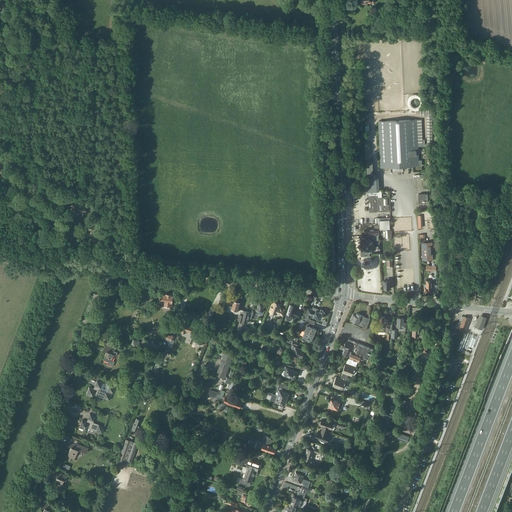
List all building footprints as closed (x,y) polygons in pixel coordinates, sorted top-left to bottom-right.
[(379,138),(381,167),(422,165),(421,160),(418,160),(418,147),(427,146),(430,146),(432,146),(432,110),(419,110),(419,111),(419,114),(419,115),(428,115),(428,143),(420,143),(419,119),(379,121),(379,138)] [(379,183),(368,184),(368,191),(377,191),(381,191),(381,187),(379,188),(379,183)] [(368,191),(368,196),(369,212),(389,211),(388,197),(382,197),(381,191),(380,191),(377,191),(368,191)] [(428,203),(427,193),(418,194),(418,203),(428,203)] [(391,228),(390,217),(377,218),(378,222),(379,222),(380,225),(380,229),(391,228)] [(365,235),(370,235),(371,238),(372,238),(372,240),(375,240),(379,240),(378,235),(379,235),(378,225),(374,225),(375,229),(368,229),(365,230),(365,235)] [(362,238),(360,238),(361,244),(361,256),(369,256),(369,251),(371,251),(372,251),(374,251),(374,245),(372,245),(372,240),(372,238),(371,238),(370,235),(365,235),(365,238),(362,238)] [(422,242),(423,260),(433,259),(432,241),(422,242)] [(383,284),(384,289),(385,289),(387,289),(391,288),(390,280),(390,278),(387,278),(387,280),(383,280),(383,281),(381,281),(381,285),(383,284)] [(159,296),(159,298),(159,301),(164,302),(164,304),(163,308),(170,309),(170,305),(170,302),(171,302),(171,299),(172,298),(171,298),(172,294),(171,294),(171,293),(165,293),(165,294),(160,293),(160,296),(159,296)] [(227,308),(226,311),(231,313),(233,312),(237,313),(238,308),(240,302),(234,300),(233,304),(232,304),(232,305),(228,304),(227,308)] [(269,311),(277,314),(277,313),(283,315),(285,309),(281,308),(279,308),(281,304),(273,301),(269,311)] [(253,308),(249,316),(253,318),(256,319),(258,315),(260,315),(262,315),(264,311),(263,311),(266,304),(265,304),(264,303),(262,302),(261,303),(259,302),(256,309),(253,308)] [(286,313),(287,314),(286,316),(292,318),(293,316),(294,316),(300,318),(302,312),(297,310),(296,310),(297,306),(290,303),(286,313)] [(304,317),(306,318),(308,319),(309,319),(310,315),(312,311),(313,309),(308,307),(304,317)] [(312,311),(310,315),(311,315),(320,319),(323,313),(322,313),(323,311),(313,307),(313,309),(312,311)] [(239,320),(244,321),(244,323),(245,324),(246,322),(247,322),(250,312),(238,308),(237,313),(240,314),(239,320)] [(351,320),(359,323),(358,324),(366,328),(368,323),(363,320),(364,317),(362,316),(362,315),(356,313),(355,316),(353,315),(351,320)] [(379,331),(387,332),(387,339),(390,339),(390,334),(391,334),(392,326),(388,326),(389,317),(385,317),(385,316),(379,316),(379,325),(379,331)] [(397,327),(399,327),(398,330),(406,331),(406,327),(406,322),(403,322),(404,317),(401,317),(398,316),(398,317),(397,327)] [(462,316),(458,328),(459,329),(459,330),(461,331),(461,329),(465,331),(469,318),(462,316)] [(482,316),(480,317),(476,327),(481,329),(484,321),(485,322),(486,318),(482,316)] [(306,318),(302,330),(304,331),(313,334),(316,328),(313,327),(315,321),(314,321),(309,319),(308,319),(306,318)] [(183,320),(180,329),(181,329),(180,332),(181,332),(185,334),(186,329),(194,332),(197,326),(189,323),(189,321),(186,320),(184,319),(184,321),(183,320)] [(239,322),(236,332),(242,334),(246,324),(245,324),(244,323),(239,322)] [(197,343),(199,343),(199,344),(203,345),(204,343),(203,343),(204,331),(201,331),(201,327),(197,326),(194,332),(194,335),(198,336),(197,343)] [(168,329),(164,340),(171,343),(176,331),(168,329)] [(300,334),(302,335),(302,337),(311,340),(313,334),(304,331),(301,330),(300,334)] [(368,359),(367,361),(366,365),(370,366),(371,363),(376,350),(349,339),(347,342),(346,342),(344,347),(345,348),(342,353),(351,357),(350,358),(358,362),(361,356),(368,359)] [(146,340),(143,348),(157,352),(160,344),(155,343),(155,342),(152,341),(151,341),(146,340)] [(105,345),(103,349),(107,351),(103,360),(108,361),(107,364),(112,366),(114,361),(112,360),(114,353),(117,355),(119,350),(116,349),(117,346),(116,346),(106,342),(105,345)] [(294,346),(292,349),(291,352),(302,356),(305,350),(294,346)] [(216,375),(224,378),(233,354),(225,351),(216,375)] [(157,360),(153,370),(157,371),(161,361),(162,362),(163,358),(161,358),(162,356),(158,354),(156,360),(157,360)] [(271,356),(269,362),(279,365),(279,364),(285,366),(282,374),(282,375),(283,376),(284,376),(285,374),(294,377),(295,377),(296,375),(295,374),(296,371),(291,369),(291,367),(293,367),(294,364),(275,357),(271,356)] [(343,372),(341,375),(347,378),(348,375),(355,377),(357,371),(354,370),(356,367),(345,363),(342,372),(343,372)] [(444,367),(441,373),(448,376),(450,369),(444,367)] [(379,376),(390,380),(389,381),(392,382),(394,377),(391,376),(390,377),(387,376),(388,374),(381,372),(379,376)] [(336,377),(332,386),(342,390),(344,383),(345,383),(347,378),(341,375),(340,378),(336,377)] [(230,384),(228,388),(234,390),(236,382),(231,380),(231,378),(226,377),(225,382),(230,384)] [(86,394),(94,397),(95,394),(110,400),(112,392),(113,393),(115,387),(109,385),(107,392),(100,389),(103,382),(97,380),(94,389),(89,387),(86,394)] [(279,383),(275,394),(286,398),(287,397),(288,397),(288,395),(288,394),(288,393),(286,392),(287,389),(288,389),(289,386),(287,385),(279,383)] [(210,389),(208,396),(218,399),(219,397),(220,394),(218,393),(218,392),(210,389)] [(267,391),(266,394),(271,396),(270,400),(275,401),(275,402),(279,403),(280,402),(284,404),(286,398),(275,394),(267,391)] [(224,402),(239,407),(241,401),(226,396),(224,402)] [(330,406),(329,409),(332,410),(333,408),(338,409),(340,410),(342,406),(343,403),(340,402),(340,401),(332,399),(330,402),(329,403),(329,405),(329,406),(330,406)] [(217,408),(227,411),(229,406),(219,403),(217,408)] [(385,419),(384,419),(382,424),(391,427),(393,422),(392,421),(394,418),(396,413),(387,410),(385,415),(386,415),(385,419)] [(82,420),(79,427),(87,430),(88,427),(103,433),(105,427),(93,422),(96,415),(90,413),(87,422),(82,420)] [(132,428),(137,430),(141,420),(137,418),(132,428)] [(323,428),(322,430),(328,432),(329,429),(331,429),(334,422),(323,419),(320,426),(324,427),(323,428)] [(322,433),(318,431),(316,439),(327,442),(330,435),(327,434),(328,432),(322,430),(322,431),(322,433)] [(407,442),(409,437),(390,431),(388,436),(407,442)] [(256,442),(255,446),(262,448),(273,452),(273,451),(274,451),(275,448),(275,447),(269,445),(269,444),(270,444),(270,443),(272,440),(270,437),(266,436),(263,440),(264,442),(257,440),(256,442)] [(125,438),(118,456),(120,457),(121,457),(124,458),(127,459),(132,461),(138,444),(126,439),(125,438)] [(67,445),(71,446),(67,456),(75,458),(78,449),(87,452),(88,448),(69,440),(67,445)] [(304,459),(307,460),(307,459),(311,461),(314,451),(322,454),(324,450),(312,446),(311,450),(307,448),(305,452),(303,458),(304,458),(304,459)] [(118,456),(115,466),(116,466),(117,464),(122,466),(123,463),(130,466),(132,461),(127,459),(124,458),(121,457),(120,457),(118,456)] [(248,459),(246,466),(257,471),(258,467),(260,468),(261,464),(256,462),(257,462),(256,461),(255,462),(248,459)] [(241,477),(240,482),(249,485),(250,482),(251,482),(254,475),(256,476),(256,475),(256,476),(258,472),(257,471),(246,466),(245,467),(244,466),(242,471),(245,472),(243,478),(241,477)] [(296,470),(293,479),(303,483),(303,485),(305,485),(307,486),(308,487),(310,481),(302,478),(304,473),(306,474),(308,470),(299,467),(298,471),(296,470)] [(50,469),(48,474),(56,477),(53,486),(60,489),(64,480),(66,480),(68,475),(50,469)] [(170,496),(174,487),(169,485),(165,494),(170,496)] [(287,501),(301,506),(304,508),(307,499),(304,497),(305,493),(306,489),(301,488),(300,491),(299,491),(297,497),(293,495),(290,502),(287,501)] [(243,494),(241,501),(247,503),(246,505),(250,506),(251,504),(253,498),(243,494)] [(42,501),(40,506),(44,508),(42,511),(50,511),(52,510),(53,511),(55,506),(42,501)] [(287,501),(285,508),(288,509),(286,511),(293,511),(294,511),(295,511),(298,511),(300,507),(301,506),(287,501)]
